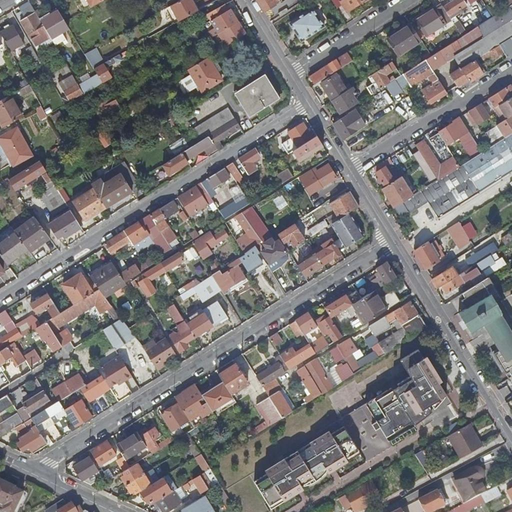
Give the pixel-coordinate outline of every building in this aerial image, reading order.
[(199,10),(193,0),(181,0),(170,7),(178,22),(199,10)] [(257,0),(265,12),(281,2),(280,0),(257,0)] [(331,0),(341,15),(347,12),(340,2),(338,0),(331,0)] [(343,0),(340,2),(347,12),(365,0),(343,0)] [(455,0),(443,7),(451,20),(453,23),(462,37),(467,33),(455,16),(462,12),(460,9),(467,5),(463,0),(455,0)] [(35,12),(29,2),(19,8),(25,19),(34,13),(35,12)] [(443,7),(441,4),(416,21),(426,36),(451,20),(443,7)] [(511,10),(511,36),(480,56),(482,59),(491,54),(493,58),(504,51),(508,57),(511,53),(511,4),(509,6),(511,10)] [(202,18),(205,24),(228,11),(224,5),(202,18)] [(178,22),(170,7),(164,10),(172,25),(178,22)] [(431,56),(426,60),(432,70),(454,56),(460,66),(461,68),(475,60),(477,58),(480,56),(511,36),(511,12),(508,7),(492,17),(467,33),(462,37),(431,56)] [(65,22),(56,8),(39,19),(43,26),(50,37),(51,39),(62,32),(69,28),(65,22)] [(302,34),(305,38),(324,26),(312,8),(289,23),(297,37),(302,34)] [(203,42),(210,38),(218,34),(238,22),(230,10),(228,11),(205,24),(205,25),(209,32),(203,35),(200,37),(203,42)] [(25,19),(20,22),(28,35),(37,30),(39,34),(31,39),(35,46),(50,37),(43,26),(42,27),(34,13),(25,19)] [(245,34),(238,22),(218,34),(223,41),(221,42),(224,47),(245,34)] [(421,40),(411,24),(387,40),(397,56),(421,40)] [(13,26),(0,33),(10,52),(24,44),(13,26)] [(62,32),(51,39),(55,46),(66,39),(62,32)] [(36,55),(31,46),(25,49),(31,58),(36,55)] [(94,49),(84,54),(94,69),(103,64),(94,49)] [(348,53),(310,77),(315,85),(352,61),(348,53)] [(97,75),(102,83),(102,84),(111,79),(104,69),(115,63),(116,64),(121,61),(118,56),(103,64),(94,69),(97,75)] [(221,81),(207,58),(189,69),(204,91),(221,81)] [(484,69),(477,58),(475,60),(481,71),(484,69)] [(426,60),(403,74),(411,87),(434,72),(432,70),(426,60)] [(470,82),(483,73),(481,71),(475,60),(461,68),(468,79),(469,81),(470,82)] [(392,71),(388,65),(371,75),(376,82),(373,84),(367,88),(371,94),(380,89),(390,83),(385,76),(392,71)] [(468,79),(461,68),(453,73),(450,75),(458,86),(468,79)] [(202,92),(204,91),(189,69),(188,70),(192,77),(187,79),(193,89),(197,86),(202,92)] [(78,84),(71,72),(67,74),(69,77),(58,83),(69,101),(82,93),(77,85),(78,84)] [(83,84),(90,79),(89,77),(86,74),(80,79),(83,84)] [(321,84),(332,100),(333,99),(347,91),(336,74),(321,84)] [(403,74),(401,76),(390,83),(380,89),(381,91),(374,95),(380,104),(386,100),(388,101),(411,87),(403,74)] [(79,86),(84,94),(102,83),(97,75),(90,79),(83,84),(79,86)] [(280,98),(265,75),(235,93),(249,117),(280,98)] [(447,93),(439,80),(423,90),(432,103),(447,93)] [(489,99),(494,108),(511,96),(511,90),(509,86),(489,99)] [(333,99),(342,113),(357,104),(352,97),(357,94),(352,87),(347,91),(333,99)] [(0,117),(5,127),(22,117),(11,95),(7,97),(0,100),(0,117)] [(116,95),(107,100),(109,104),(116,100),(119,98),(116,95)] [(511,115),(511,96),(494,108),(503,121),(511,115)] [(99,109),(106,121),(113,117),(111,115),(121,109),(116,100),(109,104),(99,109)] [(490,117),(482,104),(467,114),(475,127),(490,117)] [(138,112),(134,106),(123,112),(127,118),(138,112)] [(219,131),(235,120),(228,109),(211,119),(219,131)] [(356,110),(333,124),(343,140),(365,126),(360,117),(356,110)] [(363,115),(360,117),(365,126),(369,124),(363,115)] [(496,126),(504,138),(511,133),(511,115),(503,121),(496,126)] [(459,117),(453,121),(452,121),(453,123),(439,133),(447,145),(463,135),(475,153),(480,150),(459,117)] [(194,130),(201,141),(209,137),(219,131),(211,119),(194,130)] [(218,152),(222,149),(218,142),(240,128),(235,120),(219,131),(209,137),(217,149),(218,152)] [(288,154),(292,151),(312,138),(303,123),(288,132),(292,138),(282,144),(288,154)] [(485,133),(492,146),(504,138),(496,126),(485,133)] [(95,131),(106,148),(112,144),(102,127),(95,131)] [(187,129),(178,134),(183,144),(193,138),(187,129)] [(31,157),(15,130),(0,138),(0,159),(1,162),(8,159),(13,168),(31,157)] [(447,146),(438,132),(429,138),(437,152),(442,150),(447,146)] [(417,194),(395,208),(401,217),(408,212),(427,201),(438,218),(511,170),(511,133),(504,138),(492,146),(482,152),(460,167),(437,181),(431,185),(417,194)] [(100,151),(89,134),(83,138),(94,155),(100,151)] [(183,144),(178,134),(167,140),(173,150),(183,144)] [(299,162),(323,147),(317,136),(312,138),(292,151),(299,162)] [(201,141),(201,142),(187,150),(182,153),(188,163),(189,164),(197,159),(195,156),(206,149),(209,154),(217,149),(209,137),(201,141)] [(421,140),(414,144),(419,151),(437,181),(460,167),(454,157),(451,159),(452,161),(436,172),(433,167),(436,165),(428,151),(421,140)] [(447,159),(452,155),(447,146),(442,150),(447,159)] [(259,157),(254,149),(238,160),(247,174),(255,169),(252,164),(252,165),(250,163),(259,157)] [(170,150),(157,158),(161,164),(173,157),(170,150)] [(413,155),(431,185),(437,181),(419,151),(413,155)] [(188,163),(182,153),(162,165),(168,175),(188,163)] [(146,163),(152,159),(149,154),(143,159),(146,163)] [(156,157),(152,159),(146,163),(151,171),(161,164),(157,158),(156,157)] [(39,161),(9,181),(15,191),(25,184),(28,186),(37,180),(36,178),(46,172),(39,161)] [(226,167),(235,181),(241,177),(232,163),(226,167)] [(323,167),(321,163),(299,177),(310,194),(313,192),(312,190),(325,182),(326,184),(336,178),(327,164),(323,167)] [(380,164),(372,168),(379,178),(377,179),(379,183),(381,182),(385,187),(381,189),(393,208),(395,208),(417,194),(415,191),(411,194),(401,178),(396,180),(387,166),(383,168),(380,164)] [(276,175),(282,184),(292,177),(287,168),(276,175)] [(57,190),(47,174),(43,176),(50,188),(41,194),(44,199),(45,198),(47,202),(45,203),(53,217),(68,207),(57,190)] [(106,208),(106,209),(133,192),(129,186),(128,185),(127,183),(122,174),(103,186),(100,181),(92,186),(94,189),(106,208)] [(201,183),(210,198),(216,194),(207,179),(201,183)] [(133,192),(136,198),(142,193),(135,182),(129,186),(133,192)] [(313,192),(326,184),(325,182),(312,190),(313,192)] [(191,218),(214,204),(210,198),(201,183),(178,197),(191,218)] [(84,221),(106,208),(94,189),(72,203),(84,221)] [(348,213),(356,208),(347,193),(329,204),(338,219),(348,213)] [(236,213),(250,204),(244,196),(219,211),(224,220),(236,213)] [(177,210),(172,201),(149,215),(160,231),(168,226),(163,219),(177,210)] [(254,246),(261,241),(263,244),(262,244),(265,249),(274,243),(249,208),(236,217),(247,233),(236,241),(239,246),(244,253),(252,247),(254,246)] [(61,241),(81,229),(71,212),(49,225),(58,239),(60,238),(61,241)] [(188,218),(183,212),(179,215),(183,221),(188,218)] [(362,236),(348,213),(338,219),(332,224),(346,247),(362,236)] [(160,231),(149,215),(124,232),(130,241),(133,245),(149,235),(159,251),(165,247),(167,249),(170,247),(160,231)] [(27,250),(29,252),(49,238),(34,217),(14,232),(15,234),(27,250)] [(322,230),(325,228),(327,227),(324,221),(318,224),(319,226),(322,230)] [(459,222),(447,229),(461,248),(471,242),(466,235),(459,222)] [(294,225),(278,235),(282,243),(291,238),(293,241),(291,243),(294,247),(304,240),(294,225)] [(320,231),(322,230),(319,226),(317,227),(316,226),(307,231),(310,237),(320,231)] [(322,264),(340,252),(325,228),(322,230),(320,231),(324,237),(323,240),(324,243),(313,250),(316,255),(322,264)] [(213,237),(210,233),(192,244),(201,258),(210,252),(208,249),(227,237),(224,230),(213,237)] [(193,240),(199,236),(195,231),(190,234),(193,240)] [(130,241),(124,232),(104,244),(110,253),(130,241)] [(0,244),(0,256),(7,265),(27,250),(15,234),(0,244)] [(285,253),(278,241),(274,243),(265,249),(261,251),(268,263),(285,253)] [(428,241),(414,250),(426,270),(440,261),(438,259),(444,256),(435,241),(430,244),(428,241)] [(254,246),(252,247),(244,253),(245,254),(239,258),(247,271),(261,262),(256,254),(259,253),(254,246)] [(474,247),(467,252),(470,257),(477,252),(474,247)] [(179,253),(161,263),(166,271),(184,261),(179,253)] [(303,276),(322,264),(316,255),(297,266),(303,276)] [(0,274),(9,269),(7,265),(0,256),(0,274)] [(466,270),(457,275),(442,286),(447,293),(481,272),(479,269),(492,261),(489,256),(475,265),(466,270)] [(150,258),(144,262),(148,268),(154,264),(150,258)] [(466,270),(475,265),(471,259),(463,264),(466,270)] [(501,259),(484,269),(487,275),(504,264),(501,259)] [(120,275),(111,262),(89,276),(94,283),(98,289),(103,296),(105,298),(129,281),(129,280),(125,283),(120,275)] [(166,271),(161,263),(144,274),(147,278),(138,284),(146,297),(155,292),(149,282),(166,271)] [(369,294),(374,291),(396,277),(386,263),(377,269),(378,271),(374,274),(375,276),(368,279),(372,286),(366,290),(369,294)] [(221,291),(224,295),(247,280),(238,264),(214,280),(221,291)] [(135,265),(120,275),(125,283),(129,280),(140,273),(135,265)] [(452,267),(432,280),(438,288),(442,286),(457,275),(452,267)] [(98,289),(94,283),(87,287),(79,274),(62,285),(74,304),(98,289)] [(214,280),(211,275),(196,285),(192,288),(201,303),(221,291),(214,280)] [(488,331),(505,321),(501,314),(502,313),(495,300),(500,297),(488,277),(459,295),(467,308),(462,310),(469,321),(469,323),(469,326),(471,329),(474,330),(477,331),(480,329),(482,328),(483,325),(488,331)] [(186,292),(192,288),(196,285),(193,281),(183,287),(186,292)] [(59,314),(54,317),(46,322),(61,346),(72,340),(66,329),(60,333),(57,328),(94,304),(100,313),(111,306),(105,298),(103,296),(98,289),(74,304),(59,314)] [(365,323),(399,302),(391,290),(379,298),(374,291),(369,294),(361,299),(353,304),(364,323),(365,323)] [(330,317),(360,299),(356,291),(351,294),(350,292),(325,308),(330,317)] [(59,314),(47,294),(30,305),(36,314),(47,307),(54,317),(59,314)] [(186,324),(194,337),(226,317),(216,301),(201,311),(203,314),(194,320),(192,317),(190,319),(191,321),(186,324)] [(385,354),(411,338),(427,327),(421,316),(419,317),(410,301),(368,327),(372,333),(374,336),(390,326),(389,324),(396,320),(393,315),(394,314),(403,328),(379,343),(385,354)] [(174,319),(175,318),(180,315),(174,305),(168,308),(174,319)] [(155,307),(148,311),(150,314),(165,338),(169,335),(168,333),(168,329),(155,307)] [(12,321),(5,310),(0,313),(0,321),(3,327),(12,321)] [(470,332),(474,330),(471,329),(469,326),(469,323),(469,321),(462,310),(459,313),(470,332)] [(314,323),(308,312),(295,321),(301,332),(315,323),(314,323)] [(175,318),(179,325),(184,322),(180,315),(175,318)] [(28,323),(17,330),(22,338),(36,329),(42,325),(37,319),(33,317),(27,321),(28,323)] [(328,345),(334,342),(342,337),(330,318),(329,317),(324,320),(315,325),(322,336),(328,345)] [(135,338),(120,319),(103,331),(115,350),(135,338)] [(301,332),(295,321),(288,325),(295,336),(297,337),(302,334),(301,332)] [(494,342),(511,331),(505,321),(488,331),(494,342)] [(61,346),(46,322),(42,325),(36,329),(45,344),(48,342),(54,351),(61,346)] [(184,344),(194,337),(186,324),(184,322),(179,325),(177,327),(182,333),(172,340),(179,352),(187,347),(184,344)] [(0,338),(0,348),(17,338),(13,330),(0,338)] [(494,356),(511,345),(511,332),(511,331),(494,342),(499,350),(498,351),(497,349),(492,353),(494,356)] [(281,342),(276,333),(268,338),(274,347),(281,342)] [(381,357),(385,354),(379,343),(374,336),(372,333),(369,336),(381,357)] [(305,334),(292,341),(296,348),(309,342),(305,334)] [(315,354),(317,353),(328,345),(322,336),(309,344),(315,354)] [(145,346),(143,348),(144,349),(155,368),(175,354),(165,339),(148,350),(145,346)] [(353,374),(360,370),(350,353),(352,353),(347,345),(351,343),(348,339),(336,347),(346,363),(353,374)] [(14,343),(0,351),(0,366),(5,363),(2,360),(10,355),(16,365),(24,361),(23,358),(14,343)] [(301,362),(315,354),(309,344),(294,353),(291,348),(279,355),(288,370),(301,362)] [(509,378),(511,376),(511,345),(494,356),(503,371),(504,371),(509,378)] [(423,358),(418,349),(400,360),(409,376),(397,384),(398,386),(406,398),(400,402),(392,390),(391,387),(365,403),(376,421),(372,424),(375,429),(379,427),(384,435),(410,418),(409,417),(415,414),(420,420),(426,416),(431,411),(428,406),(431,404),(445,395),(439,383),(436,378),(439,376),(430,361),(426,363),(423,358)] [(34,352),(23,358),(24,361),(28,367),(40,360),(34,352)] [(279,355),(278,353),(272,357),(277,364),(256,377),(262,387),(272,380),(288,370),(279,355)] [(98,370),(101,376),(109,388),(116,383),(122,379),(123,382),(131,376),(123,362),(119,357),(98,370)] [(321,394),(332,387),(315,360),(304,367),(321,394)] [(342,381),(353,374),(346,363),(335,370),(342,381)] [(235,365),(218,375),(222,382),(230,394),(247,383),(235,365)] [(85,385),(77,371),(62,380),(64,384),(52,391),(58,402),(80,389),(85,385)] [(85,398),(88,402),(109,388),(101,376),(85,385),(80,389),(85,398)] [(272,380),(262,387),(265,391),(275,384),(272,380)] [(206,389),(200,393),(202,397),(206,403),(211,412),(219,407),(222,411),(235,403),(230,394),(222,382),(208,391),(206,389)] [(200,393),(194,384),(189,388),(197,400),(202,397),(200,393)] [(275,384),(265,391),(268,396),(274,405),(282,417),(291,412),(278,392),(279,391),(275,384)] [(406,398),(398,386),(392,390),(400,402),(406,398)] [(197,400),(189,388),(186,390),(192,400),(188,402),(194,411),(196,410),(195,410),(201,407),(197,400)] [(44,391),(42,389),(21,402),(23,405),(44,391)] [(192,400),(186,390),(176,396),(188,415),(192,413),(194,411),(188,402),(192,400)] [(24,406),(16,411),(23,423),(31,419),(53,405),(44,391),(23,405),(24,406)] [(0,398),(0,413),(12,406),(6,395),(0,398)] [(442,400),(445,395),(431,404),(434,409),(442,400)] [(274,405),(268,396),(255,404),(269,426),(282,418),(274,405)] [(75,426),(76,427),(92,417),(81,400),(65,410),(66,411),(75,426)] [(35,426),(38,430),(40,433),(58,421),(57,420),(66,415),(58,402),(53,405),(31,419),(35,426)] [(206,403),(201,407),(195,410),(196,410),(201,418),(211,412),(206,403)] [(161,415),(172,432),(188,422),(177,404),(161,415)] [(410,418),(384,435),(386,437),(411,421),(413,425),(420,420),(415,414),(409,417),(410,418)] [(0,436),(21,423),(17,415),(0,424),(0,436)] [(31,428),(35,426),(31,419),(23,423),(14,428),(20,438),(28,432),(27,430),(31,428)] [(477,436),(470,424),(469,424),(468,425),(475,437),(477,436)] [(482,446),(477,436),(475,437),(468,425),(465,426),(448,436),(460,458),(482,446)] [(329,430),(309,443),(311,445),(286,461),(284,458),(275,464),(273,465),(271,467),(267,472),(267,473),(254,481),(267,502),(271,508),(303,488),(301,486),(305,485),(313,482),(317,480),(321,477),(324,473),(326,470),(328,473),(334,469),(360,453),(344,426),(331,433),(329,430)] [(172,442),(170,438),(157,446),(154,441),(161,437),(155,427),(150,431),(147,427),(138,433),(140,437),(146,447),(151,455),(172,442)] [(31,428),(27,430),(28,432),(20,438),(19,438),(20,441),(16,443),(22,452),(29,447),(31,451),(39,447),(40,449),(47,445),(51,442),(47,437),(44,439),(40,433),(38,430),(34,432),(31,428)] [(140,437),(137,433),(117,445),(125,460),(146,447),(140,437)] [(194,444),(187,433),(182,436),(188,447),(194,444)] [(107,441),(91,452),(99,466),(103,463),(103,464),(116,456),(107,441)] [(311,445),(309,443),(284,458),(286,461),(311,445)] [(196,457),(200,454),(194,444),(188,447),(195,457),(196,457)] [(210,469),(207,464),(200,454),(196,457),(205,472),(210,469)] [(82,481),(91,485),(102,479),(98,472),(89,457),(73,467),(81,481),(82,481)] [(130,468),(123,457),(117,461),(123,472),(130,468)] [(130,468),(123,472),(122,472),(124,475),(121,477),(126,485),(143,475),(136,464),(130,468)] [(265,470),(267,473),(267,472),(271,467),(273,465),(275,464),(265,470)] [(482,494),(486,492),(481,481),(483,479),(485,475),(484,471),(482,468),(478,467),(474,468),(453,478),(466,502),(482,494)] [(220,486),(210,469),(205,472),(209,478),(208,479),(214,490),(220,486)] [(150,486),(143,475),(126,485),(130,493),(134,491),(136,494),(140,492),(150,486)] [(199,475),(192,480),(200,494),(207,489),(199,475)] [(150,486),(140,492),(147,503),(149,502),(151,505),(155,503),(167,495),(172,492),(163,478),(150,486)] [(14,511),(24,492),(0,480),(0,503),(4,506),(2,511),(5,511),(14,511)] [(356,511),(379,499),(370,483),(338,500),(344,511),(350,508),(352,511),(356,511)] [(500,494),(497,487),(486,492),(482,494),(485,502),(500,494)] [(423,511),(433,511),(444,506),(436,491),(417,501),(423,511)] [(168,511),(175,508),(167,495),(155,503),(160,511),(168,511)] [(213,511),(204,496),(181,510),(182,511),(213,511)] [(71,503),(63,499),(53,505),(44,511),(55,511),(56,511),(71,503)] [(87,511),(85,511),(82,511),(81,511),(79,507),(74,509),(71,503),(56,511),(87,511)]
